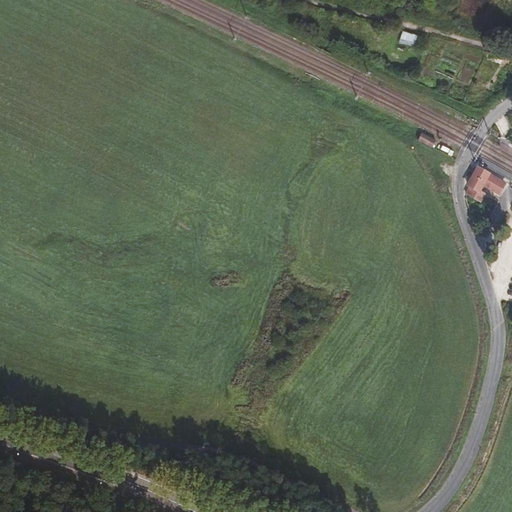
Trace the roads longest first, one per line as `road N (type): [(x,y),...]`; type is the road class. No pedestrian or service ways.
road 1 (unclassified): [(511,102),(483,127),(459,176),(498,339),(470,453),(430,511)]
road 2 (secondary): [(0,434),(196,511)]
road 3 (track): [(311,0),(511,51)]
